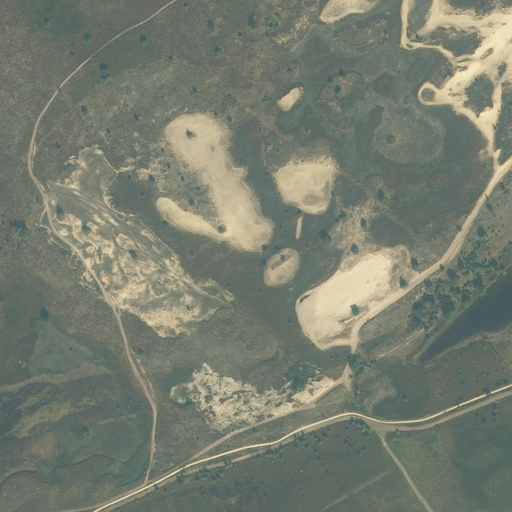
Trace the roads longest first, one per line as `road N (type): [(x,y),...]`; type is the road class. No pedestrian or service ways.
road 1 (unknown): [(70,511),(146,483),(153,405),(101,287),(51,226),(29,170),(32,139),(38,117),(78,68),(173,0)]
road 2 (track): [(511,392),(420,428),(348,417),(329,422),(104,511)]
